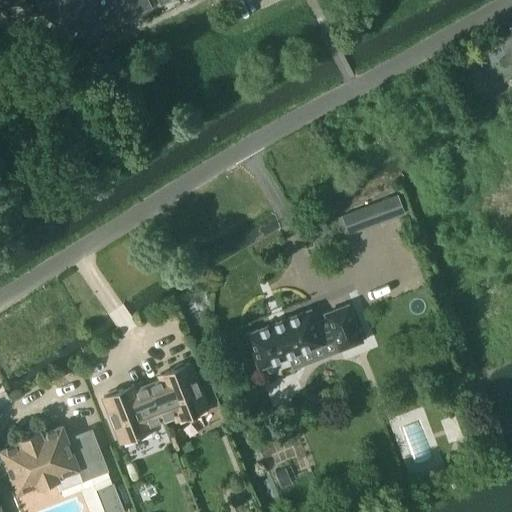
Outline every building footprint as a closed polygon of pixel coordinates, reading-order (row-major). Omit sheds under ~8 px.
[(35,0),(40,8),(48,11),(49,12),(52,0),(35,0)] [(74,0),(52,0),(49,12),(48,11),(46,16),(66,23),(74,0)] [(96,0),(74,0),(66,23),(87,30),(89,25),(88,25),(96,0)] [(117,18),(108,0),(96,0),(88,25),(89,25),(97,28),(117,18)] [(108,0),(117,18),(118,21),(138,11),(132,0),(108,0)] [(154,0),(132,0),(138,11),(156,2),(154,0)] [(340,216),(348,236),(404,212),(396,193),(340,216)] [(309,308),(244,333),(258,368),(323,343),(322,341),(321,340),(333,336),(338,349),(361,340),(347,304),(324,313),(326,318),(314,322),(310,310),(309,308)] [(206,407),(188,362),(185,364),(182,362),(174,365),(173,368),(158,374),(161,379),(148,385),(161,419),(174,413),(176,419),(206,407)] [(161,419),(148,385),(135,390),(132,384),(118,390),(115,389),(107,392),(105,395),(102,396),(120,441),(150,429),(148,424),(161,419)] [(121,511),(122,511),(90,431),(66,441),(60,426),(40,434),(39,431),(19,439),(20,442),(0,450),(3,455),(0,456),(0,465),(18,511),(121,511)] [(284,467),(274,471),(281,486),(290,482),(284,467)]
